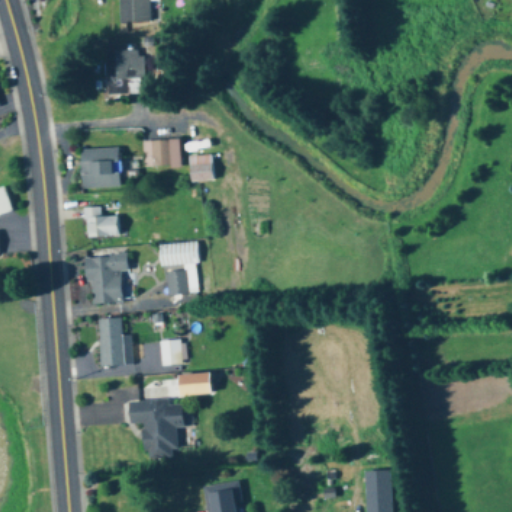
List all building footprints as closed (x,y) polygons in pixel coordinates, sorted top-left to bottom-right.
[(119,0),(120,24),(149,24),(149,1),(159,0),(158,0),(119,0)] [(106,96),(143,96),(143,51),(106,51),(106,96)] [(179,141),(143,142),(144,169),(180,168),(179,141)] [(80,150),(81,190),(120,188),(119,149),(80,150)] [(212,182),(211,157),(189,157),(189,183),(212,182)] [(0,191),(0,219),(19,213),(11,188),(0,191)] [(118,217),(101,218),(101,208),(84,209),(85,238),(118,237),(118,217)] [(197,267),(197,245),(159,245),(159,267),(197,267)] [(126,255),(86,258),(89,306),(122,304),(120,273),(127,272),(126,255)] [(165,272),(168,297),(188,294),(185,270),(165,272)] [(100,367),(123,366),(121,319),(98,320),(100,367)] [(142,423),(143,456),(176,455),(176,428),(184,427),(184,404),(169,404),(169,400),(128,401),(129,424),(142,423)] [(206,511),(240,511),(236,483),(204,487),(206,511)]
